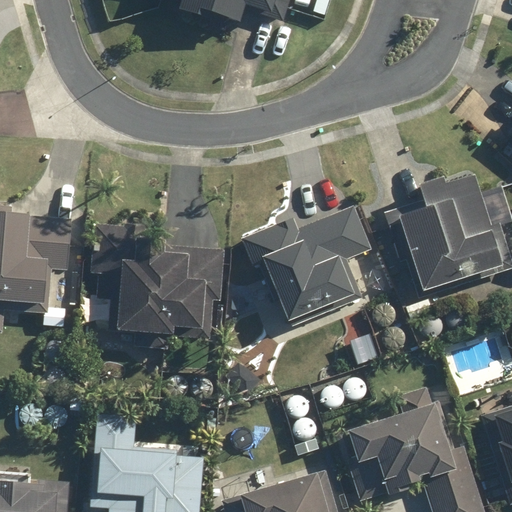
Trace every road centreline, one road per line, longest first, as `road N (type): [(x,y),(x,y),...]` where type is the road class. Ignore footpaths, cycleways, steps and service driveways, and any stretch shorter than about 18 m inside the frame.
road 1 (residential): [(364,77),(325,116),(259,132),(209,136),(101,103)]
road 2 (residential): [(364,77),(417,72),(444,0)]
road 3 (residential): [(101,103),(46,27),(39,0)]
